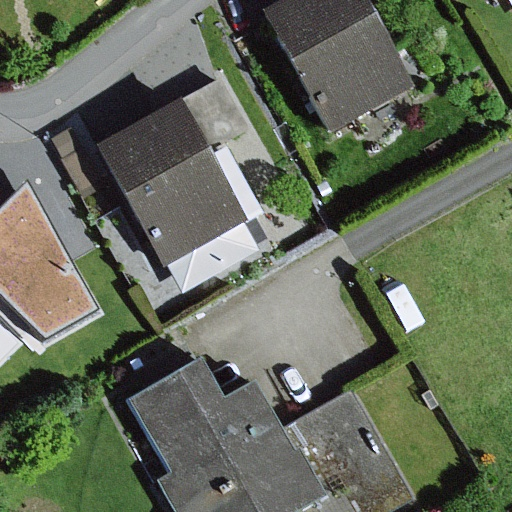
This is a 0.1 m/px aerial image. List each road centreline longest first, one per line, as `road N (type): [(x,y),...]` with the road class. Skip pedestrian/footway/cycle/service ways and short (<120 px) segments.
road 1 (residential): [(178,0),(58,93),(0,117)]
road 2 (residential): [(511,163),(330,263)]
